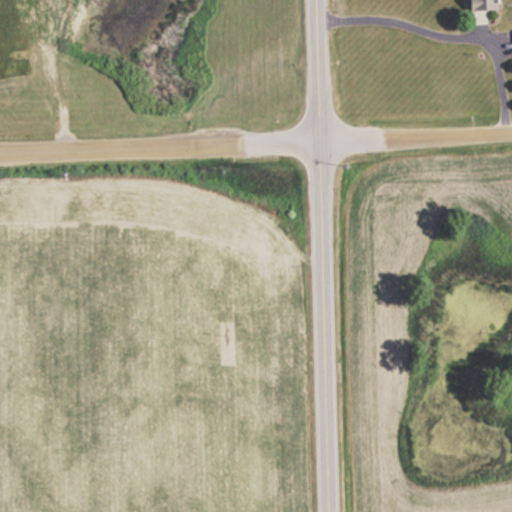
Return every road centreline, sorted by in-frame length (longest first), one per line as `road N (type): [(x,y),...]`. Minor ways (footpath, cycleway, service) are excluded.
road 1 (residential): [(0,149),(511,130)]
road 2 (tertiary): [(328,511),(316,0)]
